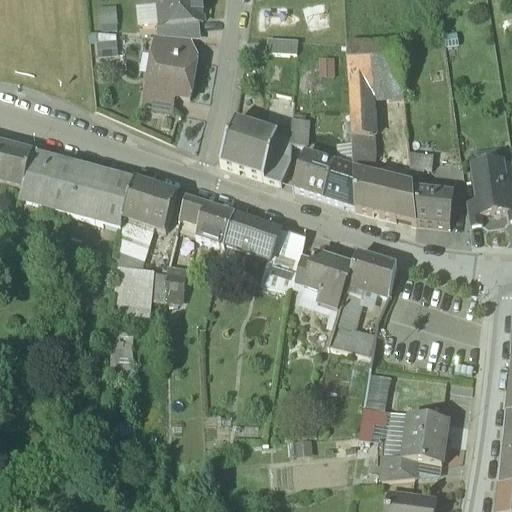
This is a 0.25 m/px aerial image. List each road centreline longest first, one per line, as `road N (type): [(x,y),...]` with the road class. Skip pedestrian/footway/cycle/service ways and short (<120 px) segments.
road 1 (residential): [(198,184),(503,276)]
road 2 (residential): [(479,511),(503,276)]
road 3 (residential): [(0,118),(198,184)]
road 4 (residential): [(198,184),(229,89),(240,0)]
